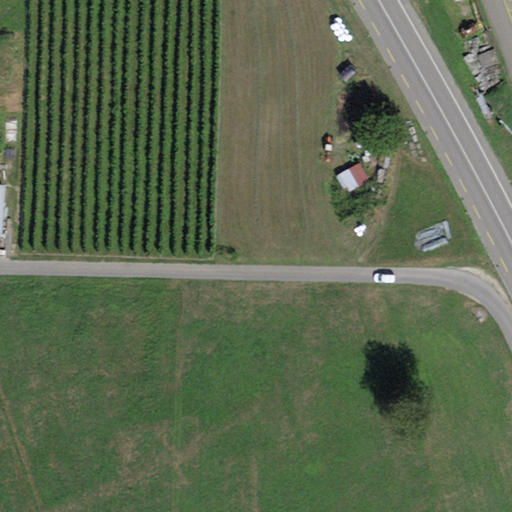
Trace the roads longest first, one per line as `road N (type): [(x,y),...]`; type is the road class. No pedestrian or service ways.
road 1 (track): [(0,266),(433,275),(470,287),(511,331)]
road 2 (secondary): [(378,0),(511,244)]
